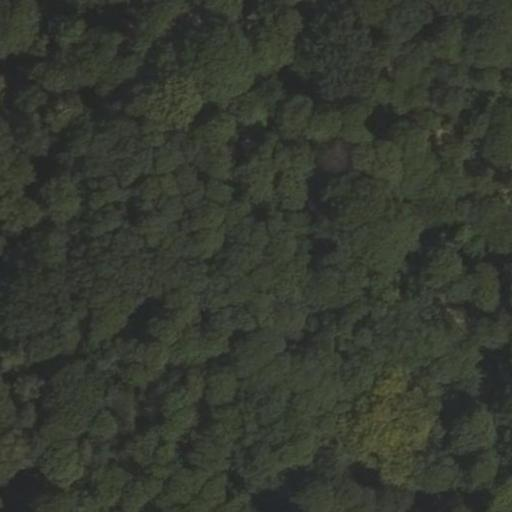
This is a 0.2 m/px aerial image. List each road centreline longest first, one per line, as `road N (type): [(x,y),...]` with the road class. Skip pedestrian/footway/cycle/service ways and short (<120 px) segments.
road 1 (track): [(506,511),(468,393),(346,243),(152,85),(117,0)]
road 2 (track): [(0,265),(152,85)]
